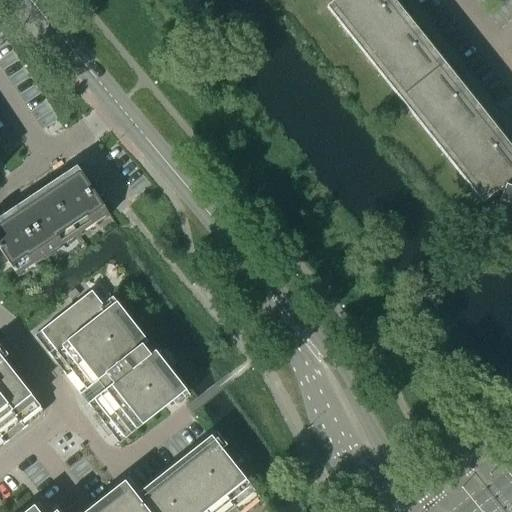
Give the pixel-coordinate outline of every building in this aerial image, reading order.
[(336,0),(326,8),(482,204),(487,199),(490,203),(493,217),(511,224),(511,150),(392,0),(336,0)] [(0,251),(7,263),(17,278),(21,275),(18,270),(43,254),(46,259),(51,255),(47,250),(73,234),(76,239),(81,235),(77,230),(103,214),(106,219),(109,216),(76,167),(60,178),(57,174),(28,193),(31,197),(0,218),(0,217),(0,251)] [(118,442),(119,444),(181,395),(150,355),(149,356),(142,346),(143,345),(112,306),(106,310),(91,292),(35,336),(36,338),(38,336),(81,391),(79,393),(89,406),(91,404),(120,440),(118,442)] [(0,434),(36,407),(38,408),(39,407),(0,357),(0,434)] [(127,486),(93,511),(55,511),(56,511),(55,511),(37,511),(36,510),(34,511),(235,511),(255,496),(256,498),(258,497),(214,440),(138,500),(127,486)]
